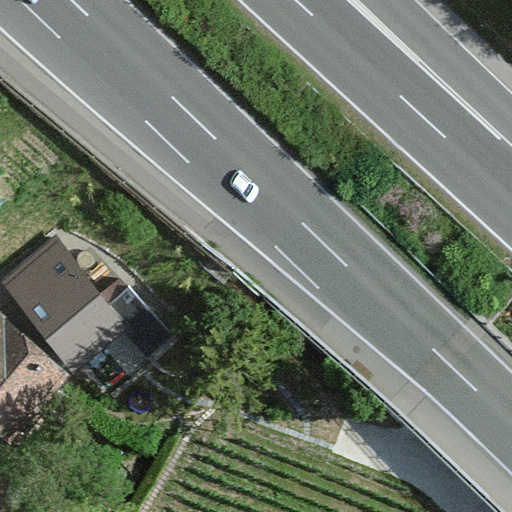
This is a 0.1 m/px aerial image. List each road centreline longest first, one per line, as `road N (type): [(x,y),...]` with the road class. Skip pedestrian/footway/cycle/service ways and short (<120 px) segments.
road 1 (motorway): [(58,0),(511,427)]
road 2 (motorway): [(511,193),(300,0)]
road 3 (motorway): [(511,131),(385,0)]
